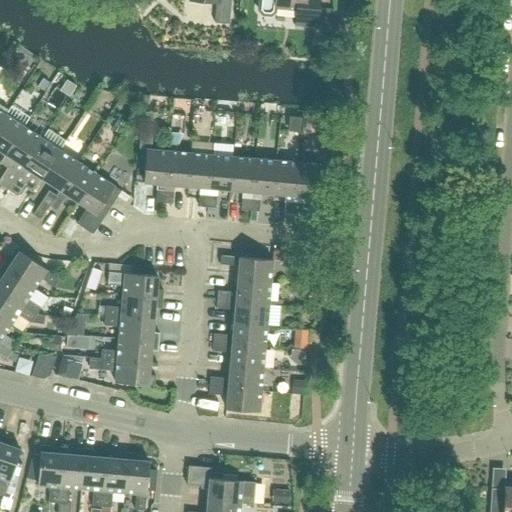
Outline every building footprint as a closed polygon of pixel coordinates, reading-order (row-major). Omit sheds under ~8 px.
[(229,24),(231,0),(189,0),(190,1),(216,3),(215,23),(229,24)] [(275,11),(275,9),(297,11),(296,26),(317,28),(319,0),(259,0),(259,10),(263,14),(271,15),(275,11)] [(23,127),(5,115),(0,123),(0,151),(5,155),(23,127)] [(0,184),(0,185),(8,190),(41,139),(31,132),(38,121),(30,116),(23,127),(5,155),(0,163),(7,168),(0,179),(0,184)] [(41,139),(8,190),(14,194),(19,192),(23,186),(30,190),(38,177),(41,179),(60,151),(67,140),(55,132),(48,143),(41,139)] [(166,185),(169,152),(146,150),(143,183),(166,185)] [(41,179),(60,191),(78,163),(60,151),(41,179)] [(169,152),(166,185),(187,187),(190,154),(169,152)] [(190,154),(187,187),(209,189),(212,156),(190,154)] [(212,156),(209,189),(230,190),(233,157),(212,156)] [(233,157),(230,190),(252,192),(255,159),(233,157)] [(255,159),(252,192),(273,194),(276,161),(255,159)] [(276,161),(273,194),(295,196),(298,163),(276,161)] [(69,197),(77,202),(96,175),(78,163),(60,191),(56,196),(49,206),(56,211),(63,201),(65,203),(69,197)] [(298,163),(295,196),(317,198),(320,165),(298,163)] [(77,202),(87,209),(77,224),(93,235),(121,191),(114,187),(96,175),(77,202)] [(155,203),(164,204),(165,191),(157,190),(155,203)] [(40,220),(49,206),(56,196),(49,191),(33,215),(40,220)] [(174,192),(165,191),(164,204),(173,204),(174,192)] [(198,207),(207,207),(208,195),(200,194),(198,207)] [(217,195),(208,195),(207,207),(216,208),(217,195)] [(250,211),(251,198),(242,198),(241,210),(250,211)] [(251,198),(250,211),(259,212),(260,199),(251,198)] [(293,215),(294,202),(285,201),(284,214),(293,215)] [(294,202),(293,215),(302,216),(303,203),(294,202)] [(1,267),(34,289),(41,279),(54,287),(60,279),(19,252),(11,263),(6,259),(1,267)] [(291,272),(288,252),(277,253),(280,273),(291,272)] [(221,256),(220,260),(220,265),(233,266),(233,257),(221,256)] [(237,280),(271,283),(273,260),(239,258),(237,280)] [(0,292),(36,315),(37,314),(41,307),(28,298),(34,289),(1,267),(0,267),(0,277),(1,278),(0,280),(0,292)] [(124,284),(122,296),(162,299),(163,290),(156,290),(158,276),(109,272),(108,283),(124,284)] [(237,280),(236,301),(269,304),(271,283),(237,280)] [(218,291),(217,300),(230,301),(230,292),(218,291)] [(0,317),(11,325),(17,315),(30,324),(32,322),(43,323),(44,315),(37,314),(36,315),(0,292),(0,317)] [(105,316),(154,320),(155,308),(162,308),(162,299),(122,296),(121,308),(105,306),(105,316)] [(230,301),(217,300),(216,308),(229,309),(230,301)] [(234,323),(267,326),(269,304),(236,301),(234,323)] [(120,327),(119,339),(159,342),(159,333),(153,333),(154,320),(105,316),(104,326),(120,327)] [(0,343),(12,352),(17,343),(4,335),(11,325),(0,317),(0,343)] [(234,323),(232,344),(265,347),(267,326),(234,323)] [(213,343),(226,344),(227,335),(214,334),(213,343)] [(92,348),(91,357),(91,358),(150,363),(151,351),(158,351),(159,342),(119,339),(118,351),(92,348)] [(12,352),(0,343),(0,355),(7,360),(12,352)] [(226,344),(213,343),(212,351),(225,352),(226,344)] [(230,366),(263,369),(265,347),(232,344),(230,366)] [(55,356),(38,354),(31,374),(42,378),(49,374),(55,356)] [(88,367),(100,368),(100,369),(116,370),(115,382),(155,386),(156,376),(149,376),(150,363),(91,358),(91,357),(89,357),(88,367)] [(230,366),(228,387),(261,390),(263,369),(230,366)] [(210,377),(209,386),(222,387),(223,378),(210,377)] [(222,387),(209,386),(209,394),(221,395),(222,387)] [(261,390),(228,387),(226,409),(259,412),(261,390)] [(0,494),(4,496),(1,506),(9,509),(20,464),(16,463),(21,450),(8,445),(11,439),(2,436),(0,441),(0,494)] [(58,503),(63,454),(50,453),(51,446),(41,445),(37,485),(50,486),(49,502),(58,503)] [(75,455),(63,454),(58,503),(56,511),(67,511),(69,488),(81,489),(85,449),(76,448),(75,455)] [(94,450),(85,449),(81,489),(93,490),(92,506),(101,507),(106,458),(93,457),(94,450)] [(124,493),(128,453),(119,452),(118,459),(106,458),(101,507),(100,511),(110,511),(112,492),(124,493)] [(137,454),(128,453),(124,493),(136,494),(134,511),(142,511),(143,510),(145,511),(149,461),(136,460),(137,454)] [(207,501),(240,503),(254,505),(256,482),(211,478),(212,468),(188,466),(187,485),(209,487),(207,501)] [(511,511),(511,486),(504,486),(504,489),(491,488),(489,511),(511,511)] [(207,501),(206,511),(239,511),(240,503),(207,501)]
